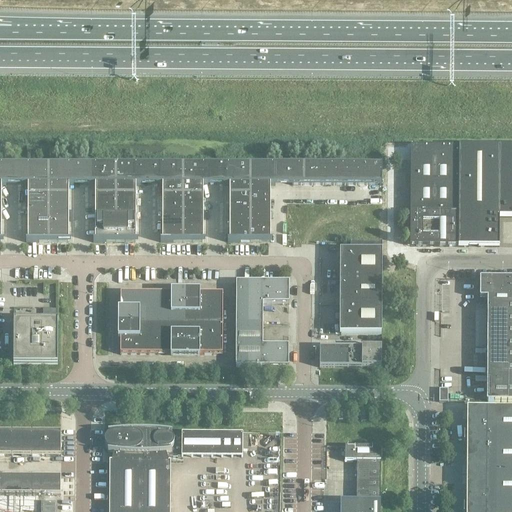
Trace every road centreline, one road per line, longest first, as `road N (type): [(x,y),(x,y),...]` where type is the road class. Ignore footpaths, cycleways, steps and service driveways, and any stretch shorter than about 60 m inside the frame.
road 1 (motorway): [(0,53),(511,56)]
road 2 (motorway): [(511,35),(9,31)]
road 3 (secondary): [(304,395),(84,393)]
road 4 (unclassified): [(84,262),(304,264)]
road 5 (unclassified): [(423,393),(424,264),(511,263)]
road 6 (unknown): [(277,264),(281,194),(381,193)]
road 7 (unknown): [(188,511),(186,471),(210,462),(242,470),(252,511)]
road 8 (unclassified): [(304,395),(304,264)]
road 9 (unclassified): [(84,393),(84,262)]
